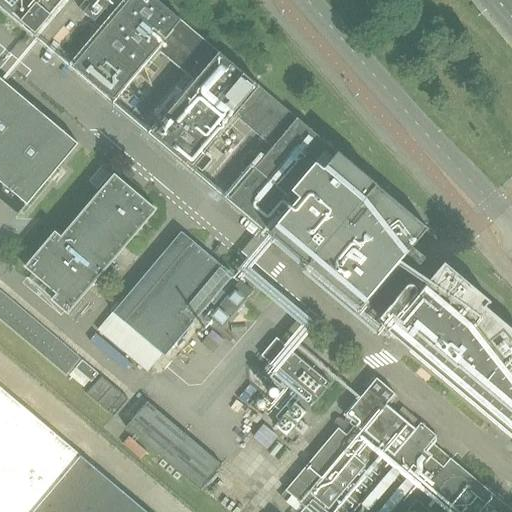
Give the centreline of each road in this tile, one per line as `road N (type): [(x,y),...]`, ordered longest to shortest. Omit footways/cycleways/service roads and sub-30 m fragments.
road 1 (unknown): [(300,295),(216,398),(185,407),(0,254)]
road 2 (unclassified): [(511,244),(301,0)]
